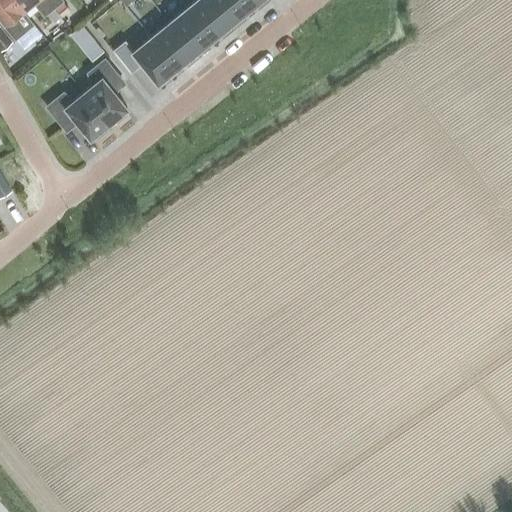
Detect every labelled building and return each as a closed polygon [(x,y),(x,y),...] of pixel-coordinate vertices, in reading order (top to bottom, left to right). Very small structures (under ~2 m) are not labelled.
[(0,0),(0,20),(14,38),(33,23),(22,9),(14,0),(0,0)] [(53,7),(52,7),(46,0),(14,0),(22,9),(33,1),(44,14),(45,13),(53,22),(60,16),(53,7)] [(211,38),(212,39),(229,25),(228,24),(208,0),(190,0),(184,5),(185,6),(211,38)] [(229,25),(247,11),(246,9),(238,0),(208,0),(228,24),(229,25)] [(238,0),(246,9),(247,11),(259,0),(238,0)] [(70,9),(63,1),(54,9),(61,17),(70,9)] [(166,20),(167,21),(193,53),(194,54),(212,39),(211,38),(185,6),(184,5),(166,20)] [(194,54),(193,53),(167,21),(166,20),(148,34),(149,35),(175,67),(176,68),(194,54)] [(81,25),(71,33),(77,41),(87,32),(81,25)] [(0,49),(1,51),(12,41),(0,26),(0,49)] [(176,68),(175,67),(149,35),(148,34),(132,48),(124,39),(111,49),(130,73),(140,65),(157,84),(176,68)] [(82,91),(110,125),(125,113),(122,110),(126,107),(110,88),(121,79),(104,58),(87,72),(92,83),(82,91)] [(95,138),(110,125),(82,91),(72,99),(62,92),(46,106),(63,126),(73,118),(89,137),(93,134),(95,138)] [(13,190),(0,168),(0,197),(11,191),(13,190)]
